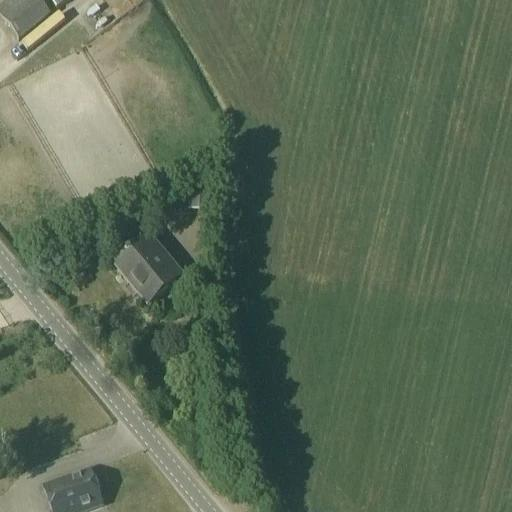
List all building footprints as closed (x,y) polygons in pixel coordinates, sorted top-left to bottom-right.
[(8,0),(0,7),(0,21),(19,44),(48,19),(32,0),(8,0)] [(46,0),(56,12),(71,0),(46,0)] [(215,184),(200,183),(200,192),(188,191),(186,213),(213,215),(215,184)] [(137,295),(147,308),(176,284),(144,244),(118,266),(139,293),(137,295)] [(89,474),(44,491),(51,511),(91,511),(101,508),(89,474)]
